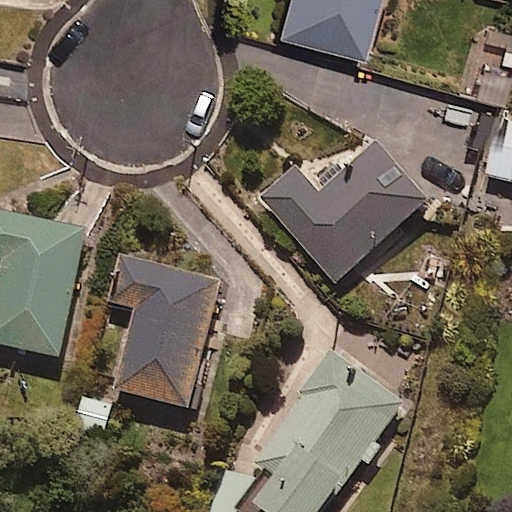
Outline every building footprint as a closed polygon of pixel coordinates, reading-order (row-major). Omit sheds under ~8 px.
[(369,0),(282,0),(274,32),(356,52),(369,0)] [(511,54),(511,33),(478,24),(460,92),(499,102),(511,54)] [(511,116),(500,113),(485,172),(511,178),(511,116)] [(423,201),(373,144),(318,191),(294,164),(261,193),(335,278),(423,201)] [(87,226),(0,206),(0,257),(2,258),(0,267),(0,341),(58,354),(87,226)] [(222,277),(126,253),(114,300),(137,305),(116,387),(189,405),(222,277)] [(320,344),(220,487),(212,511),(316,511),(397,397),(320,344)]
